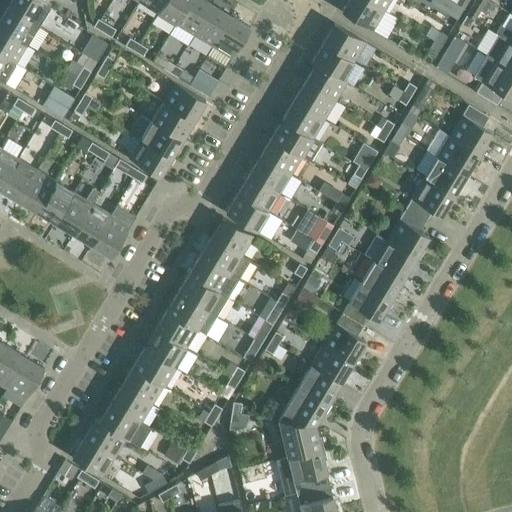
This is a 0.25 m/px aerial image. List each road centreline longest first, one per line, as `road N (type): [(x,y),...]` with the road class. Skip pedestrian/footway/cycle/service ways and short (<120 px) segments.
road 1 (residential): [(14,511),(44,457),(35,433),(176,209),(208,189),(307,24),(308,0)]
road 2 (residential): [(373,511),(355,428),(511,164)]
